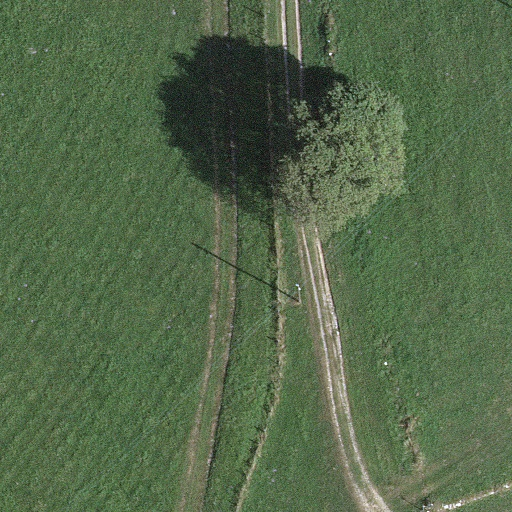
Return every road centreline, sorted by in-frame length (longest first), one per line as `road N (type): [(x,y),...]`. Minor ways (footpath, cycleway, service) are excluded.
road 1 (track): [(283,0),(295,188),(352,464),(377,511)]
road 2 (track): [(193,511),(234,364),(214,0)]
